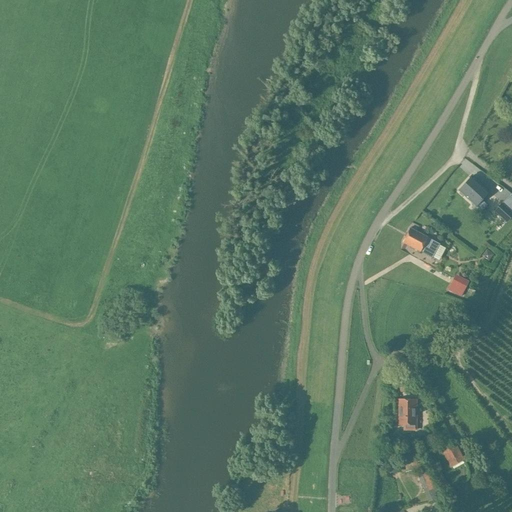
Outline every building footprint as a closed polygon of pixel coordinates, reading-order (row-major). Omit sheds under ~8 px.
[(489,192),(472,176),(459,191),(476,206),(489,192)] [(511,217),(511,212),(502,203),(495,210),(507,222),(511,217)] [(410,228),(402,242),(432,258),(440,244),(410,228)] [(493,254),(486,249),(481,256),(488,261),(493,254)] [(469,281),(455,274),(450,284),(464,291),(469,281)] [(414,376),(401,375),(400,392),(413,393),(414,376)] [(416,400),(398,399),(398,425),(404,425),(404,430),(416,430),(416,400)] [(465,459),(454,441),(441,449),(452,467),(465,459)]
